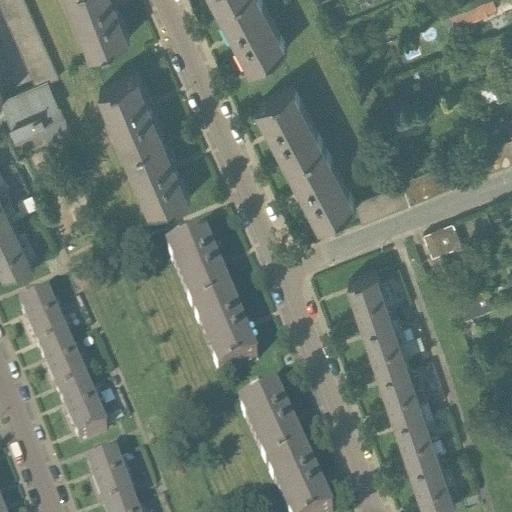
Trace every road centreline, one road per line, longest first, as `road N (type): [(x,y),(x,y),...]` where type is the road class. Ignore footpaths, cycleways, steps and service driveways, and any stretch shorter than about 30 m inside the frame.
road 1 (residential): [(284,272),(164,0)]
road 2 (residential): [(375,511),(284,272)]
road 3 (residential): [(284,272),(511,182)]
road 4 (residential): [(53,511),(0,374)]
